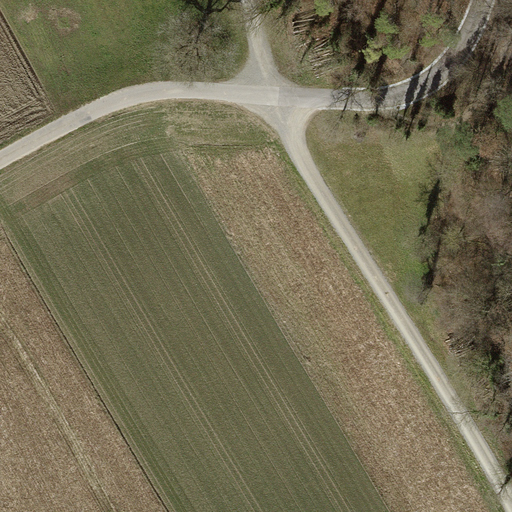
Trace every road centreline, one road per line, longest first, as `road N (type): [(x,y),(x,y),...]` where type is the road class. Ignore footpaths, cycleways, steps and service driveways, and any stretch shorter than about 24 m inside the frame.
road 1 (track): [(508,511),(299,155),(277,95)]
road 2 (track): [(0,161),(113,106),(162,94),(277,95)]
road 3 (track): [(384,101),(431,84),(463,47),(484,0)]
